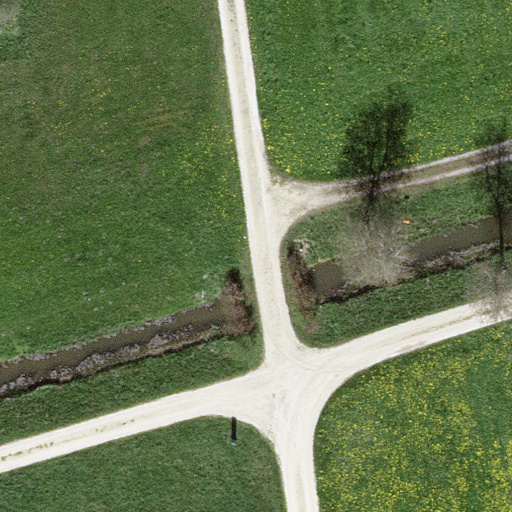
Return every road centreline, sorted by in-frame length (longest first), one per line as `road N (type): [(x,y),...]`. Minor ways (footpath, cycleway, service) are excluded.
road 1 (track): [(511,300),(0,454)]
road 2 (track): [(260,224),(304,511)]
road 3 (track): [(511,148),(260,224)]
road 4 (track): [(229,0),(260,224)]
